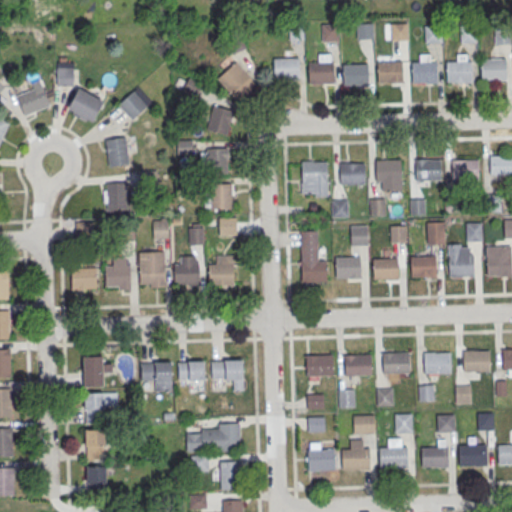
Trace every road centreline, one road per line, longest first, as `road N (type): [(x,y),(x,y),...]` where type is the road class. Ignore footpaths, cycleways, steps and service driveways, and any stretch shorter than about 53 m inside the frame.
road 1 (residential): [(511,313),(43,328)]
road 2 (residential): [(269,134),(276,511),(321,506)]
road 3 (residential): [(511,119),(282,127),(269,134)]
road 4 (residential): [(511,500),(277,508)]
road 5 (residential): [(43,328),(48,498)]
